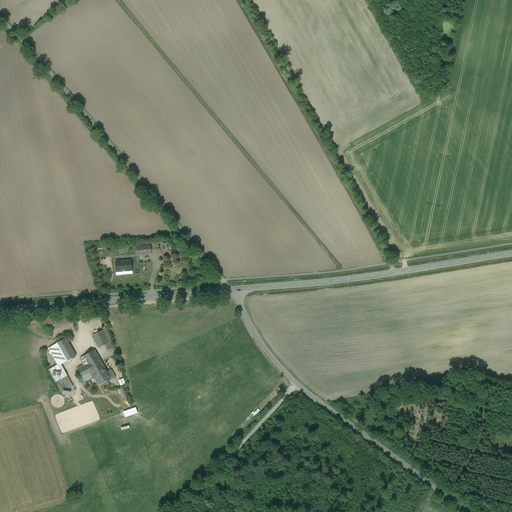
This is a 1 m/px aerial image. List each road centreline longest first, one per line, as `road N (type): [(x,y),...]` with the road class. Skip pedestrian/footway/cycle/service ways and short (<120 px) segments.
road 1 (unclassified): [(231,289),(0,19)]
road 2 (unclassified): [(464,511),(292,388),(231,289)]
road 3 (track): [(393,272),(241,0)]
road 4 (tertiary): [(511,253),(231,289)]
road 5 (tertiary): [(231,289),(0,309)]
